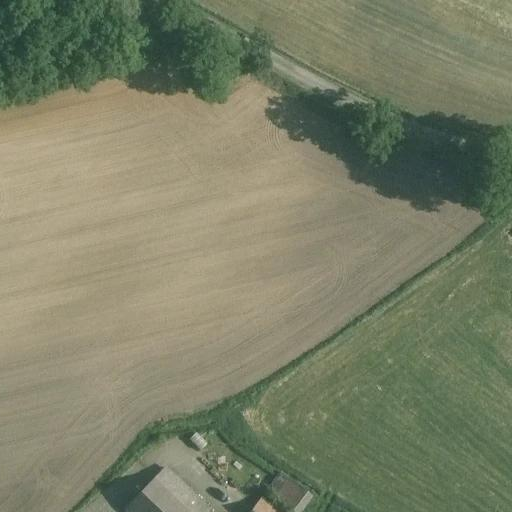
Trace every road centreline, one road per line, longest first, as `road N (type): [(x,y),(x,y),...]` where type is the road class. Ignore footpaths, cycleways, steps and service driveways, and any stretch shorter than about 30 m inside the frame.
road 1 (residential): [(511,165),(399,125),(140,0)]
road 2 (unknown): [(511,295),(363,400),(301,431),(204,511)]
